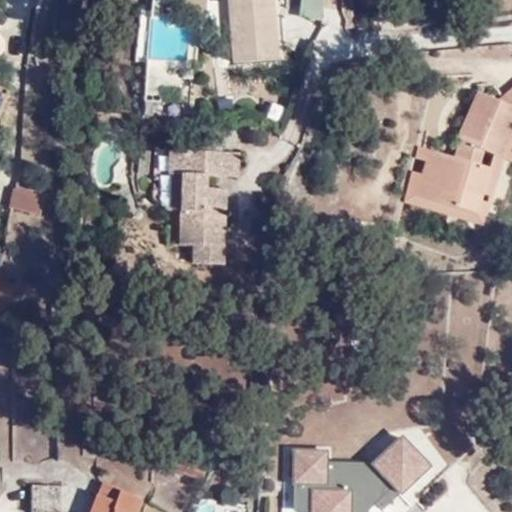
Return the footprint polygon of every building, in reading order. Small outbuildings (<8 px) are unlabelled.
[(286,54),(280,0),(236,0),(243,59),(286,54)] [(298,0),(298,16),(322,18),(323,0),(298,0)] [(158,97),(163,64),(147,62),(142,95),(158,97)] [(511,169),(503,165),(481,159),(486,144),(509,151),(511,142),(511,97),(483,87),(456,152),(438,147),(422,191),(498,213),(511,169)] [(481,159),(503,165),(509,151),(486,144),(481,159)] [(212,277),(218,225),(209,224),(211,200),(197,198),(198,186),(230,190),(232,166),(165,157),(164,182),(175,184),(166,253),(182,255),(181,273),(212,277)] [(39,206),(41,184),(8,181),(6,203),(39,206)] [(209,224),(218,225),(221,202),(211,200),(209,224)] [(205,454),(177,444),(167,471),(195,481),(205,454)] [(60,511),(61,482),(30,481),(29,511),(60,511)] [(123,490),(124,485),(116,482),(110,497),(99,493),(90,511),(137,511),(143,497),(123,490)]
